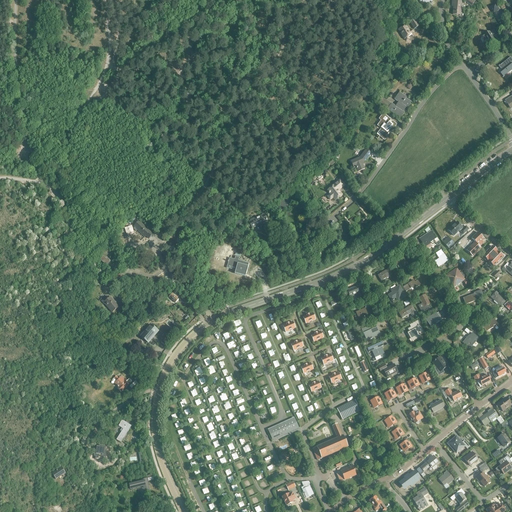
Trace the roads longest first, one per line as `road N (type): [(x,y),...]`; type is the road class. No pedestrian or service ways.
road 1 (track): [(176,221),(212,183),(254,158),(315,160),(362,94),(373,0)]
road 2 (tertiary): [(446,199),(335,276),(214,319)]
road 3 (tertiary): [(182,511),(157,449),(155,402),(173,357),(214,319)]
road 4 (residential): [(445,338),(405,357),(362,274)]
road 5 (residential): [(407,242),(462,320),(445,338)]
